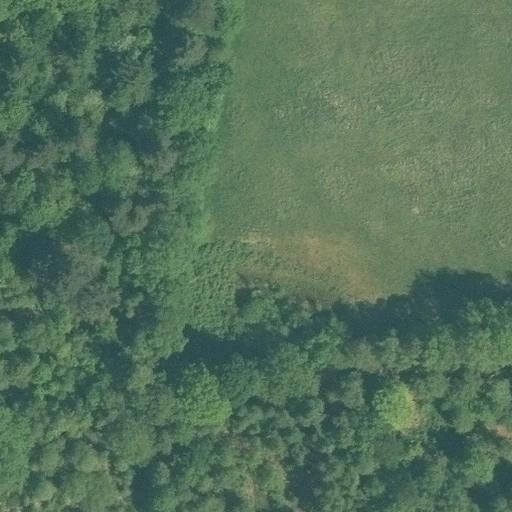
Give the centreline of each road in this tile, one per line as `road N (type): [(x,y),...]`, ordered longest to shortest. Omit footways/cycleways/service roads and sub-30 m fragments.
road 1 (track): [(511,354),(251,402),(172,408)]
road 2 (track): [(172,408),(0,429)]
